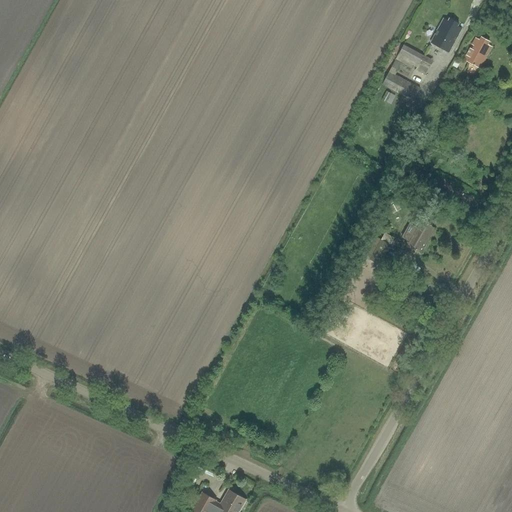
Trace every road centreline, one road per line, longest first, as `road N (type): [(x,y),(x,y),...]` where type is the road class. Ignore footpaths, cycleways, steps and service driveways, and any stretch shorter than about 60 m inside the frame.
road 1 (tertiary): [(341,506),(0,349)]
road 2 (unclassified): [(341,506),(511,200)]
